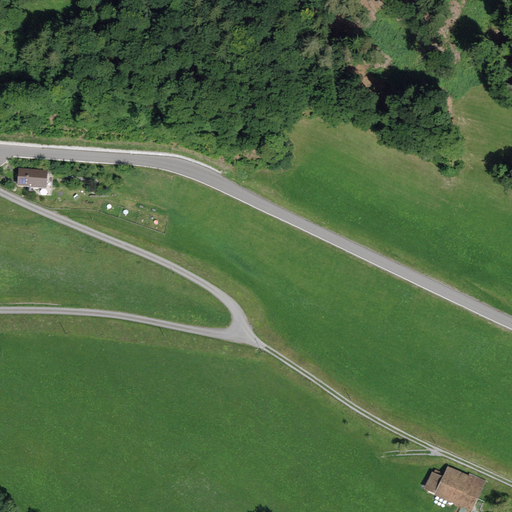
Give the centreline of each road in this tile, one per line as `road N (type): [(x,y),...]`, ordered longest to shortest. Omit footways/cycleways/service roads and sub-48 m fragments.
road 1 (track): [(511,482),(401,429),(242,336),(79,311),(0,310)]
road 2 (tertiary): [(0,153),(199,175),(511,320)]
road 3 (unclassified): [(242,336),(233,306),(200,281),(0,191)]
